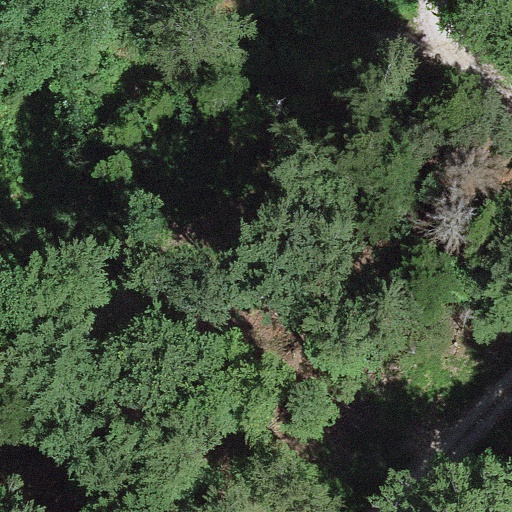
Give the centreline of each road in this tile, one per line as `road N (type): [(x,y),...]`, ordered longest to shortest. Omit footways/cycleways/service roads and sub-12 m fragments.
road 1 (track): [(511,387),(387,511)]
road 2 (track): [(430,0),(451,50),(481,85),(511,100)]
